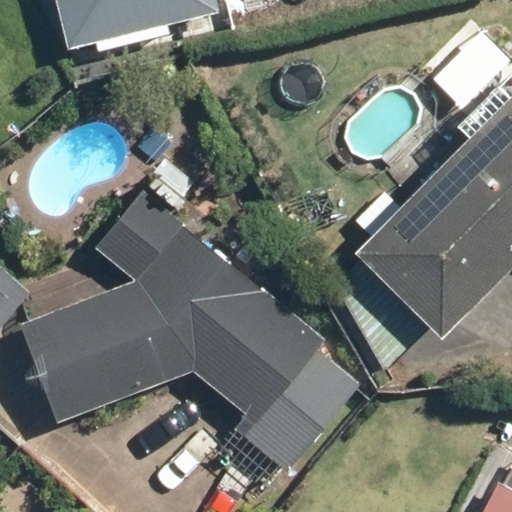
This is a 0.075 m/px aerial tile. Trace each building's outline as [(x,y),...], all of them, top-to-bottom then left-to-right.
[(218,0),(58,0),(69,45),(98,38),(100,46),(171,30),(169,20),(221,8),(218,0)] [(511,261),(511,89),(399,201),(386,189),(358,217),(371,231),(358,244),(443,330),(511,261)] [(137,275),(22,320),(59,417),(194,366),(246,409),(238,424),(288,467),(362,380),(318,345),(326,335),(144,184),(97,243),(137,275)] [(0,324),(31,289),(0,261),(0,324)] [(387,367),(431,324),(376,269),(345,306),(387,367)] [(511,511),(511,470),(506,481),(500,478),(481,511),(511,511)]
